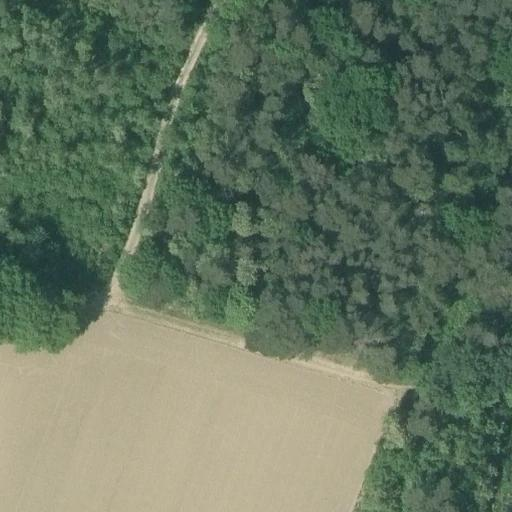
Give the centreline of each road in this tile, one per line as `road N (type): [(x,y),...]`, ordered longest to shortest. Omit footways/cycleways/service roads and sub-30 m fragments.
road 1 (track): [(0,281),(101,304),(235,0)]
road 2 (track): [(511,374),(429,380),(153,298),(101,304)]
